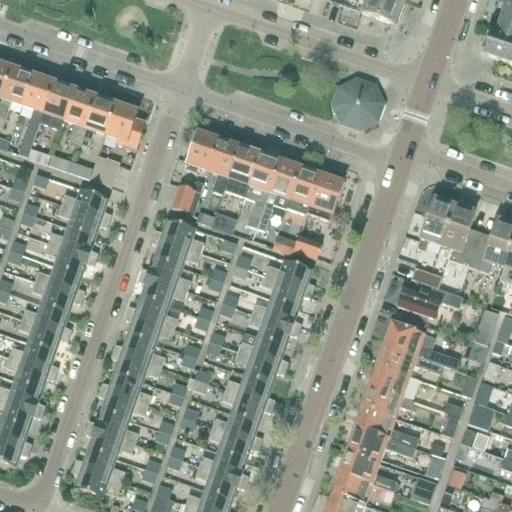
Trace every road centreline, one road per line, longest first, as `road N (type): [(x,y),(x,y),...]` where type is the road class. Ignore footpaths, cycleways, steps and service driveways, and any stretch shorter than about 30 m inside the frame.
road 1 (residential): [(38,510),(180,88)]
road 2 (unclassified): [(280,511),(399,166)]
road 3 (residential): [(431,80),(209,8)]
road 4 (residential): [(180,88),(399,166)]
road 5 (residential): [(0,26),(180,88)]
